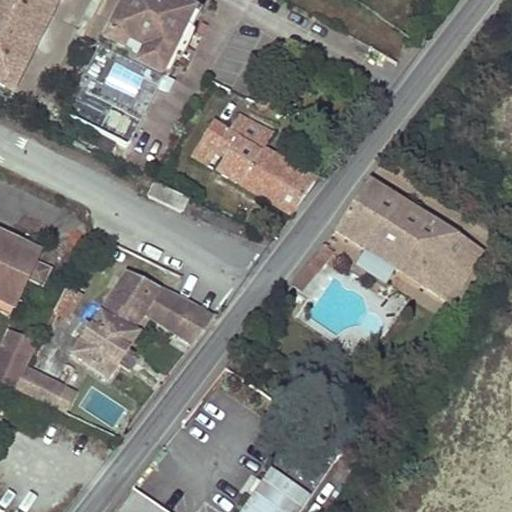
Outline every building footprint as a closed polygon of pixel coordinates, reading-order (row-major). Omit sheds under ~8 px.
[(57,0),(0,0),(0,89),(10,94),(57,0)] [(126,148),(129,146),(163,79),(166,81),(200,12),(176,0),(125,0),(101,48),(100,47),(65,117),(126,148)] [(292,216),(315,182),(263,152),(273,135),(237,117),(228,131),(212,121),(191,157),(292,216)] [(334,233),(451,305),(467,276),(453,268),(467,246),(367,183),(334,233)] [(181,214),(187,201),(154,184),(148,198),(181,214)] [(0,302),(14,309),(27,279),(33,266),(39,254),(0,236),(0,302)] [(481,254),(467,246),(453,268),(467,276),(481,254)] [(324,247),(320,251),(329,258),(333,254),(324,247)] [(329,258),(320,251),(308,267),(317,275),(329,258)] [(47,272),(33,266),(27,279),(41,286),(47,272)] [(127,275),(71,357),(107,381),(137,336),(133,334),(144,316),(193,347),(214,320),(189,305),(127,275)] [(37,347),(10,334),(0,353),(0,385),(14,392),(25,372),(37,347)] [(64,390),(25,372),(14,392),(54,410),(64,390)] [(303,423),(239,511),(296,511),(340,448),(303,423)] [(121,511),(162,511),(134,493),(121,511)]
